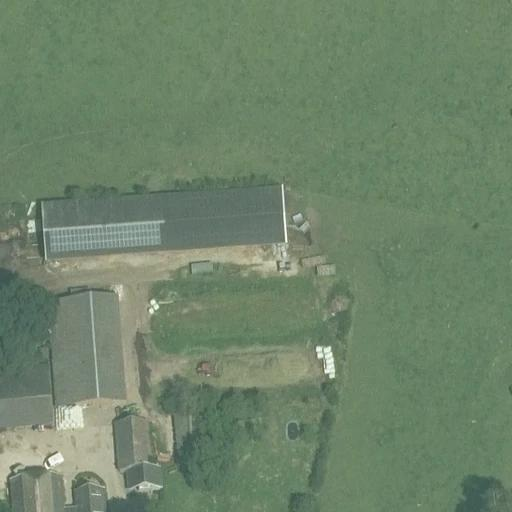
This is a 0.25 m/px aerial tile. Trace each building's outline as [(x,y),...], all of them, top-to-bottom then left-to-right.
[(205,157),(207,172),(221,169),(219,154),(205,157)] [(163,198),(42,207),(46,266),(168,258),(163,198)] [(193,281),(219,278),(218,267),(192,270),(193,281)] [(124,404),(117,307),(117,301),(49,306),(57,409),(124,404)] [(203,415),(175,418),(179,468),(207,466),(203,415)] [(44,426),(49,446),(66,442),(62,422),(44,426)] [(146,423),(115,426),(119,474),(127,473),(150,471),(146,423)] [(127,473),(129,493),(161,490),(159,470),(150,471),(127,473)] [(11,482),(11,492),(12,511),(104,511),(103,492),(76,494),(77,510),(64,511),(62,478),(11,482)]
